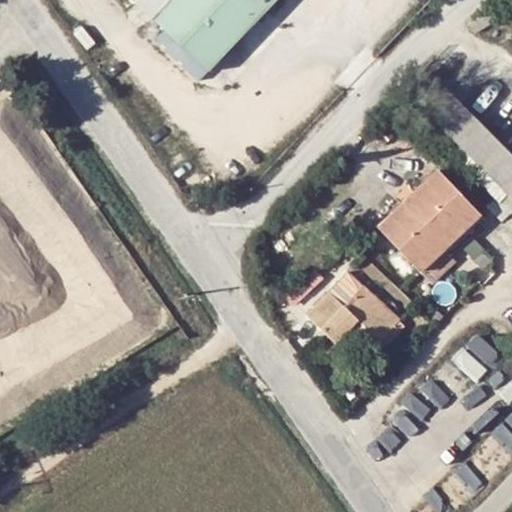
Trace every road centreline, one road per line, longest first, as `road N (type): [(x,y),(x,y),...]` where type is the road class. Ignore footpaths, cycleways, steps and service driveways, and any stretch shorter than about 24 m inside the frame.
road 1 (unclassified): [(200,248),(265,197),(461,0)]
road 2 (unclassified): [(200,248),(378,511)]
road 3 (unclassified): [(24,0),(200,248)]
